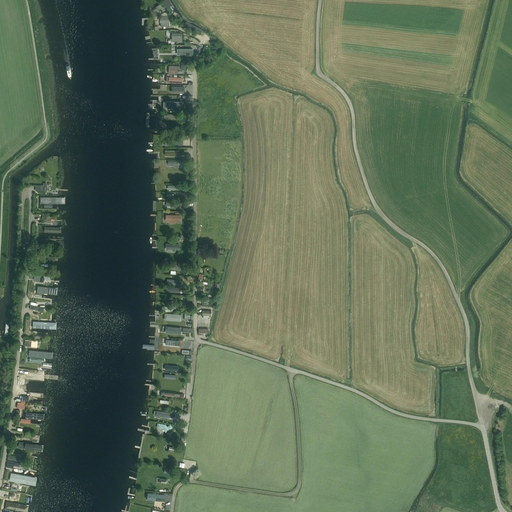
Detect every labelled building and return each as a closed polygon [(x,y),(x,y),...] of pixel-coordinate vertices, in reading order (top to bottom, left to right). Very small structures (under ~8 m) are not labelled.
[(174,8),(168,0),(162,0),(169,11),(174,8)] [(171,66),(171,67),(171,73),(173,74),(177,74),(177,69),(179,69),(179,66),(171,66)] [(58,288),(38,286),(37,289),(37,293),(57,295),(58,288)] [(57,330),(57,322),(33,321),(32,328),(57,330)] [(53,352),(29,350),(29,357),(52,359),(53,352)] [(45,384),(40,383),(27,382),(26,389),(44,391),(45,384)] [(44,415),(26,413),(25,419),(44,421),(44,415)] [(43,445),(35,444),(19,442),(18,449),(34,451),(42,452),(43,445)] [(34,486),(36,479),(12,474),(11,481),(34,486)] [(21,511),(27,511),(29,506),(6,502),(5,509),(21,511)]
